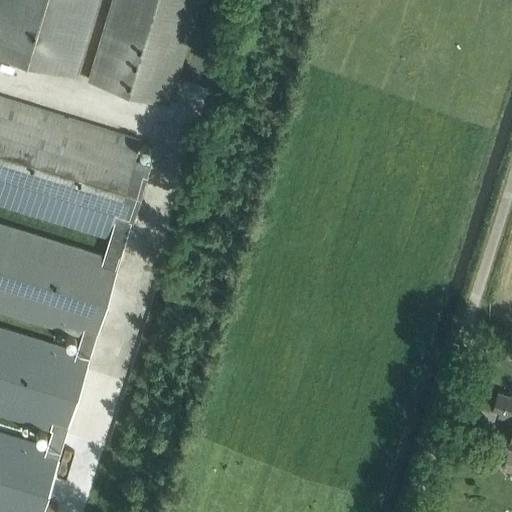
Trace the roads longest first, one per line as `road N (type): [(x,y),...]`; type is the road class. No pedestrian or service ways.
road 1 (track): [(227,0),(91,443),(60,511)]
road 2 (unclassified): [(409,511),(511,176)]
